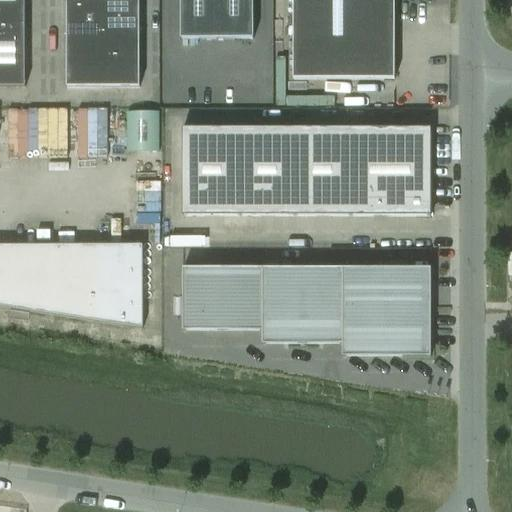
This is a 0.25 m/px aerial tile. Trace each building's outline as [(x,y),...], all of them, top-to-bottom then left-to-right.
[(0,0),(0,88),(25,88),(25,0),(0,0)] [(66,0),(67,88),(140,88),(139,0),(66,0)] [(181,0),(183,41),(254,39),(253,0),(181,0)] [(293,0),(293,80),(395,81),(395,1),(431,1),(431,0),(293,0)] [(128,114),(128,152),(159,152),(159,114),(128,114)] [(182,217),(431,217),(431,130),(183,130),(182,217)] [(0,307),(143,330),(143,246),(0,246),(0,307)] [(431,358),(431,270),(183,270),(183,332),(262,332),(262,346),(342,346),(342,358),(431,358)]
